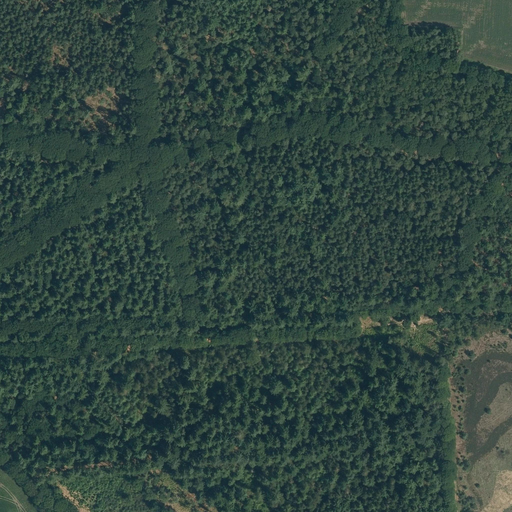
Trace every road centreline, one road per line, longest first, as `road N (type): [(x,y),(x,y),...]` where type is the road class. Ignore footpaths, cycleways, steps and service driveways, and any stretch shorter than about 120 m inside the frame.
road 1 (track): [(70,511),(23,469),(450,425)]
road 2 (track): [(0,253),(144,157),(308,118),(329,27),(344,0)]
road 3 (track): [(0,342),(442,322)]
road 4 (track): [(0,326),(407,306)]
road 5 (track): [(458,511),(441,305)]
road 6 (track): [(195,316),(146,137)]
road 7 (track): [(441,305),(501,152)]
road 8 (track): [(401,0),(413,46),(511,77)]
